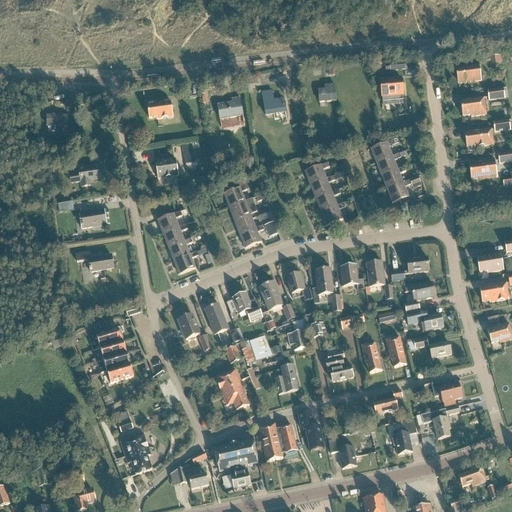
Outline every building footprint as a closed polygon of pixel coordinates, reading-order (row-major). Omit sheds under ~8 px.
[(500,57),(490,59),(492,71),(502,69),(500,57)] [(390,65),(391,72),(406,70),(405,64),(390,65)] [(458,85),(481,82),(479,66),(455,69),(458,85)] [(246,79),(250,95),(253,94),(251,86),(257,85),(255,77),(246,79)] [(403,101),(402,80),(381,82),(382,103),(403,101)] [(336,102),(334,86),(328,87),(329,91),(318,92),(320,104),(336,102)] [(505,100),(503,89),(488,92),(489,102),(505,100)] [(261,93),(266,118),(286,114),(284,99),(274,101),(272,91),(261,93)] [(232,105),(218,107),(220,121),(243,117),(240,99),(232,101),(232,105)] [(460,102),(462,118),(471,117),(471,119),(486,116),(484,99),(460,102)] [(173,118),(171,103),(147,106),(149,120),(157,119),(157,121),(173,118)] [(62,128),(68,128),(68,117),(62,117),(62,115),(56,115),(56,117),(47,117),(47,128),(57,128),(57,135),(62,135),(62,128)] [(509,121),(493,124),(494,134),(510,131),(509,121)] [(465,134),(467,148),(474,147),(475,149),(493,146),(491,130),(465,134)] [(376,164),(392,158),(389,149),(395,146),(394,142),(371,151),(376,164)] [(185,170),(195,169),(193,145),(183,146),(185,170)] [(511,153),(498,155),(499,165),(511,163),(511,153)] [(382,177),(398,171),(394,162),(401,159),(399,155),(392,158),(376,164),(382,177)] [(163,164),(156,166),(158,180),(179,177),(176,160),(163,162),(163,164)] [(495,162),(469,165),(471,180),(479,179),(479,181),(497,178),(495,162)] [(311,187),(326,181),(323,172),(329,169),(328,165),(305,174),(311,187)] [(89,182),(99,180),(97,168),(85,169),(85,168),(78,169),(80,176),(76,176),(77,183),(81,183),(82,183),(83,188),(90,187),(89,182)] [(387,191),(403,184),(399,175),(406,173),(404,168),(398,171),(382,177),(387,191)] [(316,200),(332,194),(328,185),(335,182),(333,178),(326,181),(311,187),(316,200)] [(403,184),(387,191),(393,205),(409,198),(405,189),(420,183),(418,179),(403,184)] [(239,190),(224,196),(229,209),(245,203),(242,194),(248,191),(247,187),(239,190)] [(321,214),(337,207),(333,198),(340,196),(338,191),(332,194),(316,200),(321,214)] [(245,203),(229,209),(235,223),(250,216),(253,215),(257,214),(254,205),(252,200),(248,202),(245,203)] [(58,205),(59,213),(74,212),(73,204),(58,205)] [(344,205),(337,207),(321,214),(327,228),(343,221),(339,212),(345,209),(344,205)] [(269,209),(258,213),(260,219),(267,216),(268,219),(272,218),(269,209)] [(82,231),(93,229),(92,227),(107,225),(104,212),(80,216),(82,231)] [(163,236),(179,229),(176,220),(182,218),(182,217),(185,216),(183,212),(158,222),(163,236)] [(250,216),(235,223),(240,236),(256,230),(252,221),(259,218),(257,214),(253,215),(250,216)] [(268,234),(270,233),(272,238),(278,236),(273,224),(265,227),(268,234)] [(169,249),(184,243),(181,234),(187,231),(186,227),(179,229),(163,236),(169,249)] [(256,230),(240,236),(245,250),(261,244),(258,234),(264,232),(262,227),(258,229),(256,230)] [(174,262),(190,256),(186,247),(196,243),(194,239),(184,243),(169,249),(174,262)] [(112,257),(91,261),(90,253),(75,256),(77,264),(89,262),(91,274),(114,270),(112,257)] [(190,256),(174,262),(179,276),(195,270),(191,261),(198,258),(196,254),(190,256)] [(500,255),(485,258),(485,260),(477,261),(480,274),(488,272),(488,274),(503,272),(500,255)] [(427,259),(407,262),(409,273),(404,274),(404,273),(391,275),(393,284),(405,282),(404,276),(429,273),(427,259)] [(385,287),(382,264),(367,266),(370,289),(385,287)] [(358,282),(356,267),(341,269),(343,289),(357,287),(358,293),(365,292),(364,281),(358,282)] [(330,271),(315,273),(318,297),(334,295),(330,271)] [(305,291),(301,275),(287,279),(291,295),(302,292),(305,303),(313,301),(310,290),(305,291)] [(283,307),(274,284),(260,290),(269,313),(283,307)] [(435,299),(432,284),(411,289),(414,304),(435,299)] [(509,301),(506,284),(479,288),(482,303),(489,302),(490,304),(509,301)] [(384,289),(387,308),(394,307),(391,288),(384,289)] [(249,303),(246,295),(233,300),(239,316),(246,313),(251,324),(262,319),(255,301),(249,303)] [(333,314),(341,313),(339,297),(331,298),(333,314)] [(418,305),(405,307),(407,315),(419,312),(418,305)] [(219,306),(205,312),(215,337),(229,331),(219,306)] [(288,323),(295,319),(290,307),(283,310),(288,323)] [(141,310),(127,315),(128,319),(143,315),(141,310)] [(394,315),(385,317),(386,323),(396,321),(394,315)] [(443,330),(440,316),(423,320),(426,333),(443,330)] [(178,322),(186,342),(200,336),(192,317),(178,322)] [(362,317),(353,319),(355,325),(363,323),(362,317)] [(340,322),(343,331),(353,328),(351,319),(340,322)] [(303,330),(306,329),(304,322),(292,325),(294,332),(296,331),(303,330)] [(273,323),(268,325),(270,332),(276,330),(273,323)] [(325,329),(324,324),(311,328),(308,329),(311,341),(314,340),(323,338),(321,330),(325,329)] [(500,344),(511,340),(511,336),(509,325),(487,331),(491,345),(499,343),(500,344)] [(291,335),(287,336),(289,347),(293,347),(294,353),(307,350),(303,332),(303,330),(296,331),(297,334),(291,335)] [(241,342),(237,331),(230,334),(235,345),(241,342)] [(93,352),(123,344),(120,332),(89,341),(93,352)] [(272,357),(265,337),(250,343),(250,342),(245,344),(247,349),(242,351),(247,366),(272,357)] [(207,338),(200,340),(204,353),(212,351),(207,338)] [(387,344),(391,361),(392,361),(394,370),(406,367),(400,340),(391,342),(391,343),(387,344)] [(429,348),(427,340),(414,343),(415,351),(429,348)] [(96,364),(127,355),(123,344),(93,352),(96,364)] [(451,356),(449,344),(429,348),(432,361),(451,356)] [(363,350),(367,367),(368,367),(370,376),(382,373),(375,345),(366,348),(366,349),(363,350)] [(235,348),(225,353),(231,366),(241,362),(235,348)] [(100,376),(130,367),(127,355),(96,364),(100,376)] [(330,373),(333,384),(353,379),(351,368),(345,370),(343,360),(344,360),(343,355),(328,358),(329,362),(325,363),(327,373),(330,373)] [(103,387),(134,378),(130,367),(100,376),(103,387)] [(283,376),(287,395),(299,392),(293,367),(281,370),(283,376)] [(255,391),(260,390),(252,370),(247,372),(255,391)] [(235,371),(215,379),(227,407),(234,405),(237,412),(250,407),(235,371)] [(163,373),(153,380),(155,384),(166,376),(163,373)] [(279,397),(287,395),(283,376),(275,378),(279,397)] [(444,383),(431,386),(435,399),(441,397),(443,404),(444,409),(455,406),(454,401),(462,399),(459,386),(446,389),(444,383)] [(394,400),(374,406),(377,417),(397,412),(395,403),(397,402),(397,400),(403,399),(401,392),(392,394),(394,400)] [(445,411),(447,418),(459,415),(458,408),(445,411)] [(445,411),(421,417),(423,426),(434,424),(438,442),(450,439),(448,431),(450,431),(447,418),(445,411)] [(133,430),(128,413),(117,417),(120,425),(118,426),(121,434),(133,430)] [(299,417),(298,417),(301,431),(302,430),(306,429),(307,431),(306,431),(306,430),(305,431),(310,453),(311,453),(310,450),(323,447),(324,451),(325,451),(320,428),(319,428),(312,430),(312,428),(313,428),(314,428),(311,414),(310,414),(311,415),(299,417)] [(393,433),(394,438),(394,439),(393,440),(394,448),(396,448),(398,457),(412,454),(409,437),(416,435),(414,423),(401,425),(402,431),(393,433)] [(275,426),(259,430),(267,465),(284,461),(282,455),(286,454),(286,456),(298,453),(291,427),(280,430),(281,435),(278,436),(275,426)] [(136,477),(152,471),(147,458),(151,457),(143,436),(121,444),(125,456),(123,456),(125,461),(126,460),(128,465),(131,464),(136,477)] [(356,458),(355,450),(353,450),(353,449),(343,451),(341,440),(328,443),(331,456),(339,454),(342,471),(357,468),(355,459),(356,458)] [(258,464),(253,441),(214,450),(219,473),(229,471),(230,474),(229,474),(234,491),(251,487),(247,470),(246,470),(245,467),(258,464)] [(204,454),(191,460),(194,465),(207,459),(204,454)] [(487,484),(481,467),(471,470),(472,473),(458,477),(462,489),(471,486),(472,489),(487,484)] [(51,486),(46,469),(36,472),(40,488),(51,486)] [(206,476),(201,477),(199,469),(187,472),(189,480),(191,492),(209,488),(206,476)] [(183,471),(177,472),(180,486),(187,485),(183,471)] [(71,478),(73,486),(84,483),(82,475),(71,478)] [(511,488),(509,483),(495,490),(498,497),(511,490),(511,488)] [(0,488),(0,508),(10,505),(4,487),(0,488)] [(493,487),(487,489),(492,501),(498,499),(493,487)] [(85,506),(96,504),(92,491),(85,493),(84,489),(76,491),(77,493),(79,493),(79,495),(74,496),(77,511),(84,511),(87,511),(85,506)] [(385,511),(383,497),(363,501),(365,511),(385,511)] [(463,511),(459,500),(452,503),(454,511),(463,511)]
